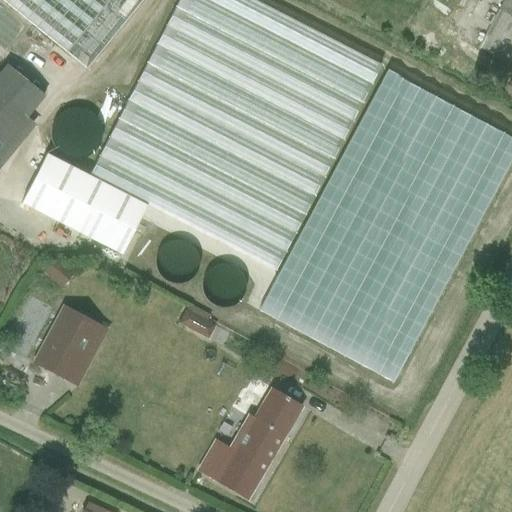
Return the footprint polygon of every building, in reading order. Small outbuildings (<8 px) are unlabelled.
[(0,0),(0,1),(85,70),(141,0),(0,0)] [(511,166),(511,139),(246,0),(188,0),(100,169),(279,263),(251,315),(394,390),(511,166)] [(511,73),(511,3),(506,0),(499,0),(471,51),(511,73)] [(0,106),(0,174),(34,132),(0,106)] [(39,260),(32,271),(50,283),(58,272),(39,260)] [(166,323),(197,335),(203,319),(172,307),(166,323)] [(33,378),(67,396),(99,337),(65,318),(33,378)] [(191,473),(240,502),(296,407),(263,388),(245,419),(239,415),(221,446),(211,440),(191,473)]
